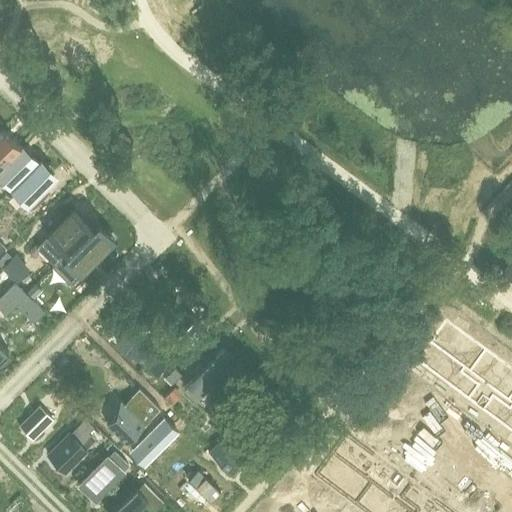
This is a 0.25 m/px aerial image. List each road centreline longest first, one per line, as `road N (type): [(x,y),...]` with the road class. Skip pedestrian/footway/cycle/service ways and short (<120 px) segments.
road 1 (residential): [(0,399),(160,238)]
road 2 (residential): [(0,80),(160,238)]
